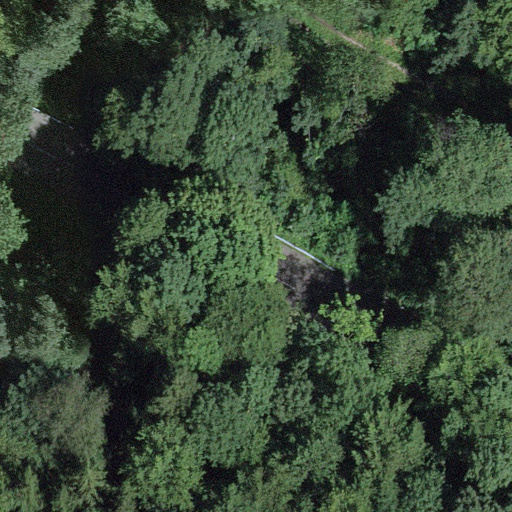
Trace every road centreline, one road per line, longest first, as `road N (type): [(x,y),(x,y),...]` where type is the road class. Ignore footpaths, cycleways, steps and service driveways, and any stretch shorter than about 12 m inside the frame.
road 1 (residential): [(0,135),(404,346),(511,419)]
road 2 (track): [(511,154),(316,43),(259,0)]
